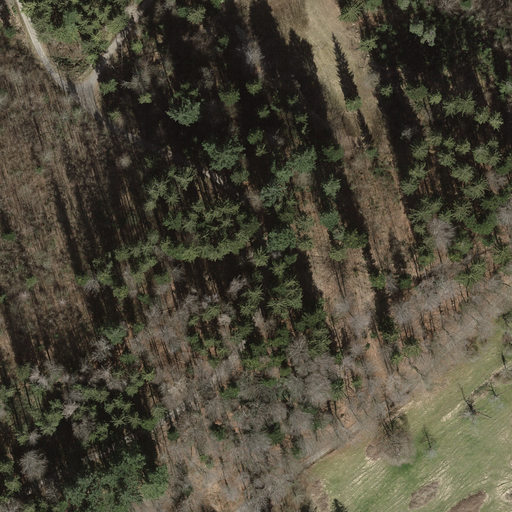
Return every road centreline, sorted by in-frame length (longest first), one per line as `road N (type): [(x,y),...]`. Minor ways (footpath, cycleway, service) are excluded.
road 1 (track): [(21,0),(55,74),(109,128),(232,184),(251,211),(260,289),(206,389),(0,505)]
road 2 (track): [(511,294),(236,511)]
road 3 (track): [(150,0),(79,97)]
